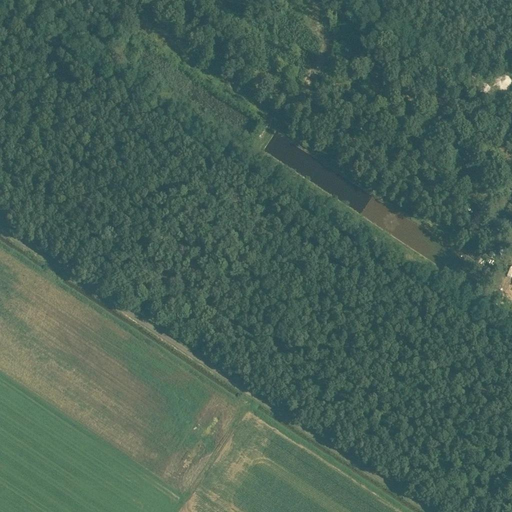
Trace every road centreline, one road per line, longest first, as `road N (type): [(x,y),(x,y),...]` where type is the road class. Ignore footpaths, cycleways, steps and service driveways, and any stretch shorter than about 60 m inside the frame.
road 1 (track): [(511,351),(0,17)]
road 2 (track): [(511,103),(354,0)]
